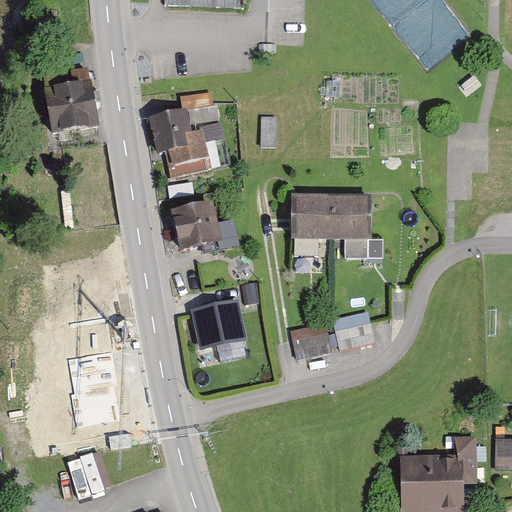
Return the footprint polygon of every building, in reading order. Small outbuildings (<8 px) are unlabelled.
[(242,0),(165,0),(165,7),(242,10),(242,0)] [(38,53),(63,55),(65,42),(39,39),(38,53)] [(41,112),(46,112),(50,134),(94,127),(90,104),(96,102),(94,94),(88,95),(84,72),(68,74),(71,89),(58,91),(56,77),(40,79),(41,81),(36,81),(41,112)] [(178,99),(180,113),(209,109),(207,95),(178,99)] [(169,158),(165,159),(169,179),(204,171),(204,170),(207,169),(202,148),(199,149),(196,135),(185,137),(180,114),(148,121),(156,154),(168,152),(169,158)] [(258,148),(272,148),(272,120),(258,119),(258,148)] [(289,199),(289,214),(289,228),(289,240),(292,240),(292,239),(327,240),(327,241),(328,241),(328,200),(327,200),(301,200),(301,199),(299,199),(299,200),(292,200),(292,199),(289,199)] [(329,200),(328,200),(328,241),(329,241),(329,240),(364,240),(364,241),(367,241),(367,228),(367,216),(367,200),(365,200),(364,201),(357,201),(358,200),(355,200),(355,201),(329,200)] [(179,251),(199,247),(201,254),(231,247),(226,225),(213,228),(208,207),(170,214),(179,251)] [(340,323),(373,314),(370,303),(337,312),(340,323)] [(191,313),(199,349),(240,340),(232,304),(212,309),(206,310),(191,313)] [(298,349),(334,345),(330,316),(295,320),(298,349)] [(456,483),(471,483),(470,441),(453,441),(454,463),(405,464),(406,494),(416,494),(416,509),(430,509),(443,508),(457,508),(456,483)] [(511,442),(500,443),(501,469),(511,468),(511,442)] [(81,489),(107,483),(98,445),(60,454),(65,476),(77,473),(81,489)]
